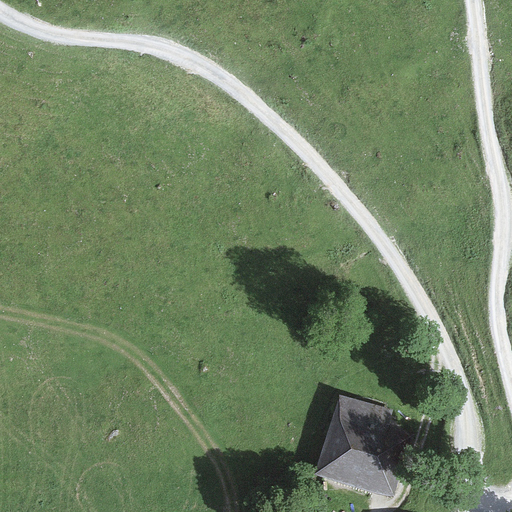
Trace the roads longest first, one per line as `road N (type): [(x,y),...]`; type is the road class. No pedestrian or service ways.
road 1 (unclassified): [(0,11),(38,30),(174,52),(263,112),(357,210),(408,280),(457,379),(471,490),(484,501),(511,500)]
road 2 (unclassified): [(511,380),(496,292),(503,206),(472,0)]
